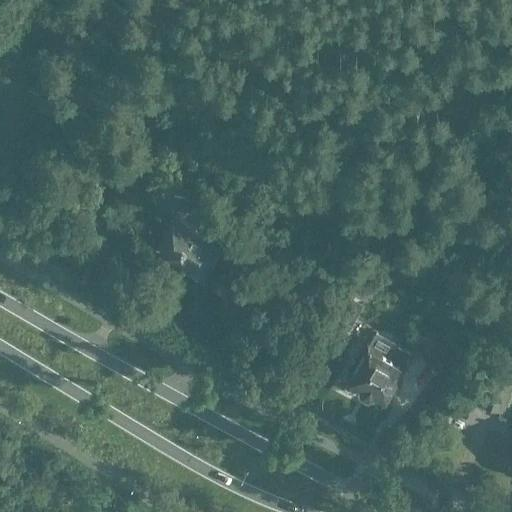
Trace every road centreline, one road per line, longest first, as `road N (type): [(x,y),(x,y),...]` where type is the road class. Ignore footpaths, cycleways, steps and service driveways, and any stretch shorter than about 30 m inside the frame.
road 1 (primary): [(406,511),(271,451),(0,296)]
road 2 (primary): [(0,347),(205,472),(297,511)]
